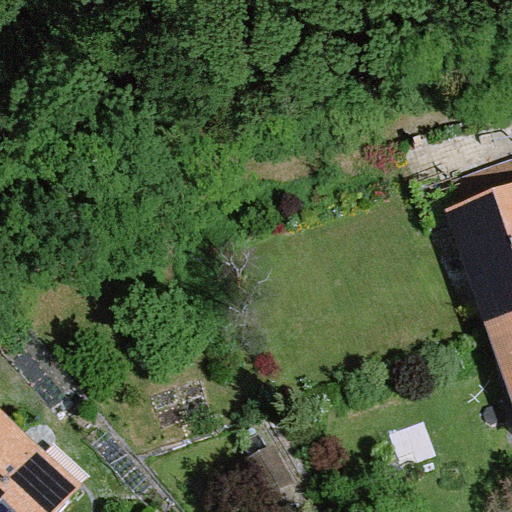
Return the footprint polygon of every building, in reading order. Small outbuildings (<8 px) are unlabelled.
[(467,220),(511,204),(511,178),(488,186),(485,181),(457,191),(467,220)] [(511,204),(467,220),(496,300),(481,304),(492,337),(511,330),(511,204)] [(511,330),(492,337),(504,370),(511,367),(511,330)] [(0,435),(0,511),(63,511),(74,500),(0,435)] [(289,485),(272,454),(254,465),(270,495),(289,485)]
